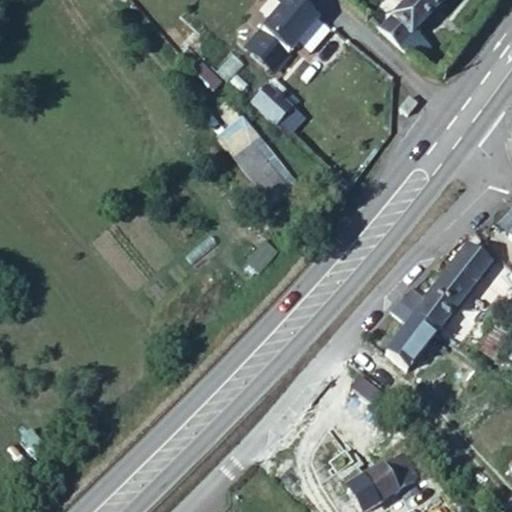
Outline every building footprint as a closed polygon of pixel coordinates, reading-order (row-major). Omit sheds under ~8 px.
[(381,0),(350,35),(365,49),(384,44),(422,0),(381,0)] [(261,35),(289,57),(298,46),(315,23),(287,1),(285,4),(261,35)] [(328,34),(315,23),(298,46),(311,56),(328,34)] [(287,94),(274,83),(253,108),(277,129),(293,112),(282,101),(287,94)] [(398,107),(409,115),(417,105),(405,97),(398,107)] [(213,143),(234,164),(259,139),(224,104),(212,116),(226,129),(213,143)] [(511,220),(511,207),(506,201),(489,220),(501,230),(511,220)] [(511,220),(501,230),(511,241),(511,220)] [(249,262),(262,272),(277,252),(264,242),(249,262)] [(486,266),(462,249),(421,303),(412,314),(433,333),(486,266)] [(404,290),(395,302),(412,314),(421,303),(404,290)] [(381,354),(403,371),(433,333),(412,314),(395,302),(386,312),(404,326),(381,354)] [(497,325),(481,348),(494,357),(511,334),(497,325)] [(417,400),(405,390),(395,401),(408,411),(417,400)] [(342,493),(352,511),(392,491),(405,484),(391,461),(377,468),(359,477),(352,481),(342,493)]
